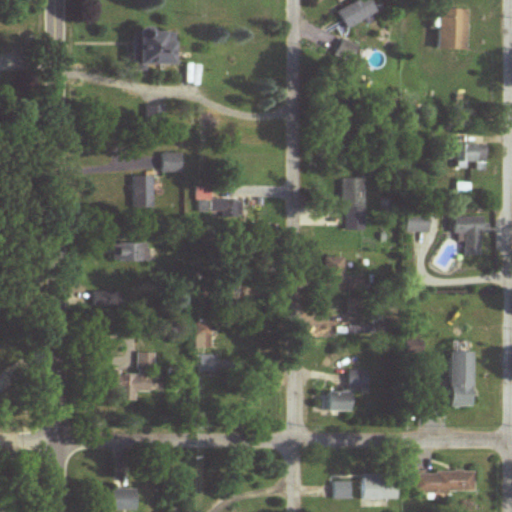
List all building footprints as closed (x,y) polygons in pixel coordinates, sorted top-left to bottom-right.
[(376,14),(368,0),(358,0),(336,12),(346,30),(376,14)] [(465,52),(466,10),(438,10),(437,51),(465,52)] [(170,31),(133,31),(134,66),(171,66),(170,31)] [(357,48),(342,41),(335,54),(351,62),(357,48)] [(158,108),(147,107),(146,119),(157,120),(158,108)] [(466,164),(474,164),(474,171),(486,171),(486,146),(455,145),(455,170),(466,170),(466,164)] [(160,173),(179,173),(179,154),(160,154),(160,173)] [(132,208),(151,208),(151,176),(132,176),(132,208)] [(363,180),(341,180),(341,231),(363,231),(363,180)] [(468,198),(468,185),(455,185),(455,198),(468,198)] [(239,200),(209,200),(209,218),(239,218),(239,200)] [(452,235),(462,235),(462,257),(480,257),(480,218),(452,218),(452,235)] [(111,242),(111,261),(148,261),(148,242),(111,242)] [(341,258),(323,258),(323,281),(341,281),(341,258)] [(121,292),(91,292),(91,309),(121,309),(121,292)] [(193,322),(193,348),(208,348),(208,322),(193,322)] [(403,335),(403,355),(418,355),(418,335),(403,335)] [(470,353),(448,353),(448,407),(470,407),(470,353)] [(150,354),(135,354),(135,374),(109,374),(108,401),(133,402),(133,393),(149,393),(150,354)] [(196,373),(212,373),(212,356),(196,356),(196,373)] [(347,393),(321,393),(321,412),(349,412),(348,392),(368,392),(368,371),(347,372),(347,393)] [(412,494),(472,494),(472,472),(412,472),(412,494)] [(361,501),(397,501),(397,475),(361,475),(361,501)] [(350,483),(332,483),(332,502),(350,502),(350,483)] [(134,490),(110,490),(110,511),(134,511),(134,490)]
